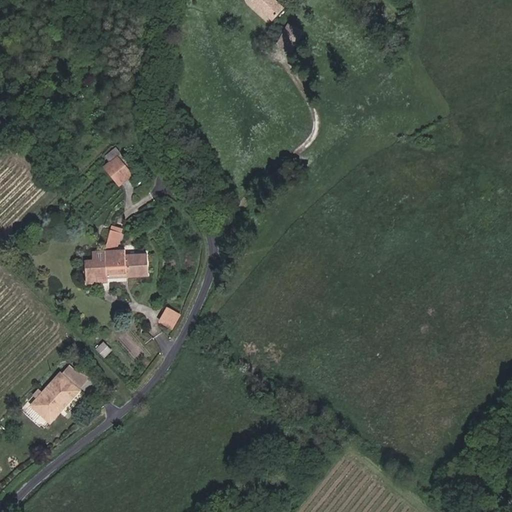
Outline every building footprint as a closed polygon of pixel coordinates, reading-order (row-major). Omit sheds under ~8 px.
[(281,7),(274,0),(259,0),(256,4),(272,21),(284,11),(281,7)] [(290,23),(283,38),(300,45),(306,29),(290,23)] [(107,155),(112,160),(105,166),(122,186),(137,174),(115,148),(107,155)] [(121,248),(124,226),(112,224),(109,246),(121,248)] [(125,252),(107,253),(107,263),(98,263),(87,263),(88,287),(101,287),(101,277),(127,275),(128,279),(150,278),(149,255),(126,256),(125,252)] [(98,253),(98,263),(107,263),(107,253),(98,253)] [(177,326),(184,313),(170,305),(163,318),(177,326)] [(37,414),(67,382),(61,376),(31,409),(37,414)] [(77,391),(67,382),(37,414),(44,420),(57,406),(61,408),(77,391)] [(57,406),(44,420),(48,423),(61,408),(57,406)]
